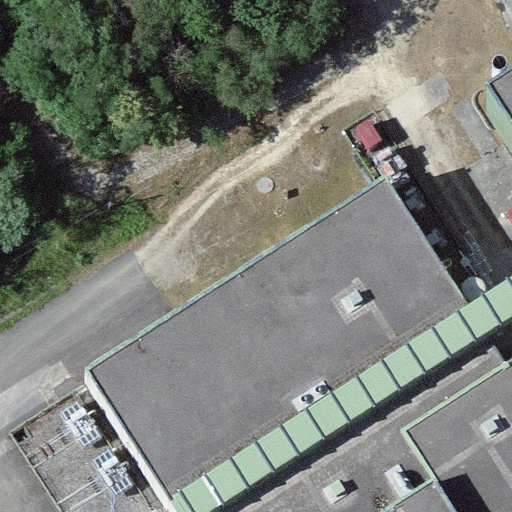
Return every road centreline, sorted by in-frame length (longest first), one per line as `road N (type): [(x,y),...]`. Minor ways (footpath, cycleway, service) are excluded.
road 1 (track): [(0,89),(63,165),(129,189),(346,51),(371,48)]
road 2 (track): [(406,0),(339,91),(221,180),(142,270)]
